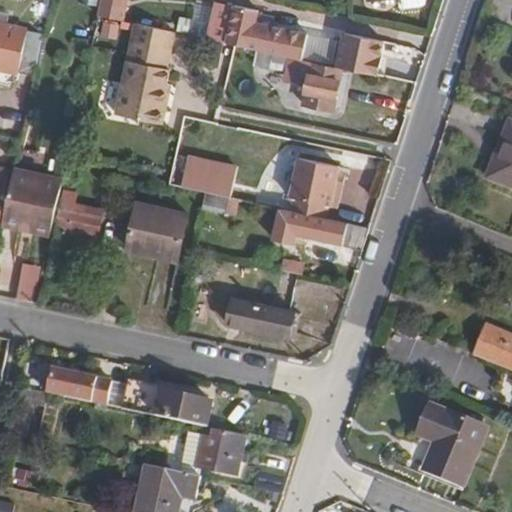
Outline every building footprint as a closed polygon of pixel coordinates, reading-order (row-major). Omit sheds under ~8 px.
[(120,19),(124,0),(98,0),(95,14),(120,19)] [(236,5),(227,42),(235,44),(264,51),(287,55),(289,50),(304,53),(308,33),(256,22),(258,10),(236,5)] [(0,23),(0,67),(32,74),(40,31),(4,24),(0,23)] [(348,23),(338,61),(380,71),(390,34),(348,23)] [(164,92),(166,83),(168,68),(165,68),(169,51),(129,43),(115,114),(161,123),(168,92),(164,92)] [(290,56),(287,55),(264,51),(262,63),(284,68),(288,69),(290,56)] [(302,58),(290,56),(288,69),(299,71),(301,61),(302,58)] [(301,61),(299,71),(298,75),(307,78),(305,88),(301,105),(333,112),(341,69),(301,61)] [(288,69),(284,68),(282,80),(281,83),(305,88),(307,78),(298,75),(299,71),(288,69)] [(281,83),(282,80),(257,74),(253,88),(278,94),(281,83)] [(511,123),(507,122),(486,177),(511,187),(511,123)] [(292,195),(289,209),(325,217),(328,202),(334,179),(342,181),(345,168),(298,158),(290,194),(292,195)] [(12,170),(1,222),(50,232),(61,180),(12,170)] [(337,203),(342,181),(334,179),(328,202),(337,203)] [(67,187),(57,234),(67,236),(96,242),(103,206),(73,200),(75,189),(67,187)] [(205,192),(201,211),(237,218),(240,199),(205,192)] [(136,199),(124,252),(180,264),(191,210),(136,199)] [(294,245),(296,242),(298,233),(308,235),(343,243),(342,247),(361,251),(368,228),(281,210),(274,241),(294,245)] [(298,233),(296,242),(305,244),(308,235),(298,233)] [(67,236),(57,234),(55,243),(65,246),(67,236)] [(283,258),(281,270),(301,275),(304,263),(283,258)] [(38,296),(40,264),(9,262),(7,294),(38,296)] [(232,300),(227,324),(289,336),(294,313),(232,300)] [(511,336),(488,327),(477,355),(511,369),(511,336)] [(112,381),(51,369),(46,392),(107,404),(112,381)] [(127,385),(122,408),(207,426),(211,403),(127,385)] [(425,401),(412,432),(430,440),(419,467),(458,482),(482,423),(425,401)] [(16,404),(9,433),(23,436),(29,407),(16,404)] [(210,438),(201,436),(195,467),(235,475),(242,437),(212,431),(210,438)] [(192,433),(184,472),(194,475),(195,467),(201,436),(192,433)] [(146,465),(137,511),(175,511),(179,496),(195,499),(200,476),(194,475),(184,472),(146,465)] [(256,470),(253,487),(282,492),(284,493),(287,476),(256,470)]
